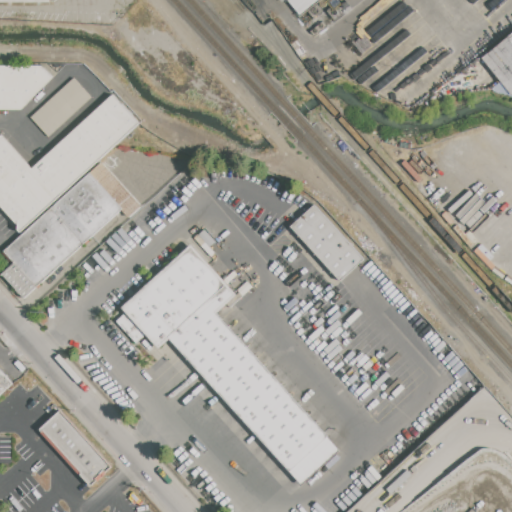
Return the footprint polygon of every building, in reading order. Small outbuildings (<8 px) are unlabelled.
[(292,0),(310,24),(323,0),(292,0)] [(511,35),(511,95),(483,59),(511,35)] [(0,65),(41,65),(53,76),(22,109),(0,109),(0,65)] [(31,117),(73,78),(91,98),(49,137),(31,117)] [(22,231),(0,206),(0,136),(2,135),(33,168),(113,95),(139,123),(22,231)] [(123,208),(91,173),(102,162),(141,206),(130,216),(123,208)] [(91,173),(123,208),(24,298),(1,273),(15,261),(5,250),(91,173)] [(292,226),(316,205),(363,258),(339,280),(292,226)] [(122,307),(191,244),(237,294),(216,313),(340,449),(301,484),(169,339),(159,348),(146,333),(136,343),(116,321),(126,311),(122,307)] [(0,369),(12,383),(0,394),(0,369)] [(40,429),(61,410),(112,466),(91,485),(40,429)]
